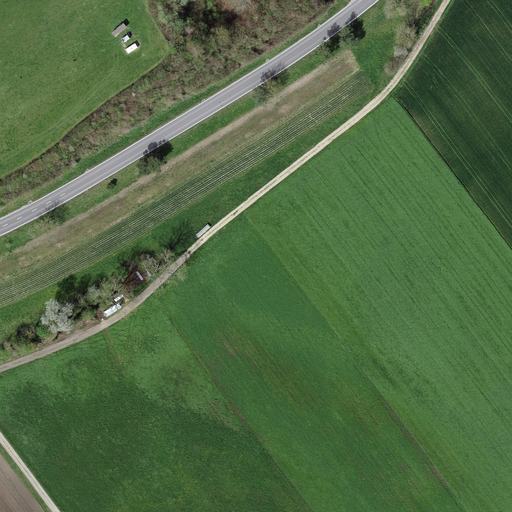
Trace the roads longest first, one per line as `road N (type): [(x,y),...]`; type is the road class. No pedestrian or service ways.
road 1 (track): [(0,372),(78,341),(132,307),(387,94),(450,0)]
road 2 (secondary): [(0,229),(338,29),(371,0)]
